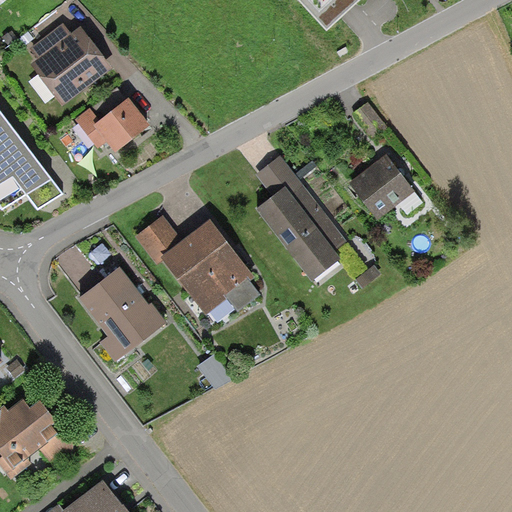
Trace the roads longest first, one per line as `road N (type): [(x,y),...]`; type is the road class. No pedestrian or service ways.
road 1 (residential): [(0,258),(490,0)]
road 2 (residential): [(187,511),(0,262)]
